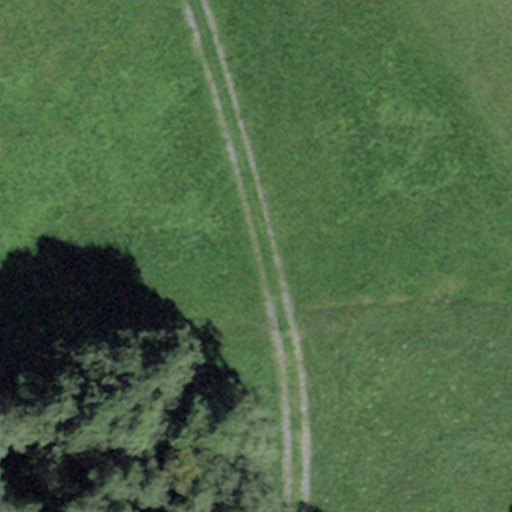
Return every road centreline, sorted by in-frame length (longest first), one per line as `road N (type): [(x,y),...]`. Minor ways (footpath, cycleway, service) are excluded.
road 1 (track): [(293,353),(197,0)]
road 2 (track): [(293,353),(292,511)]
